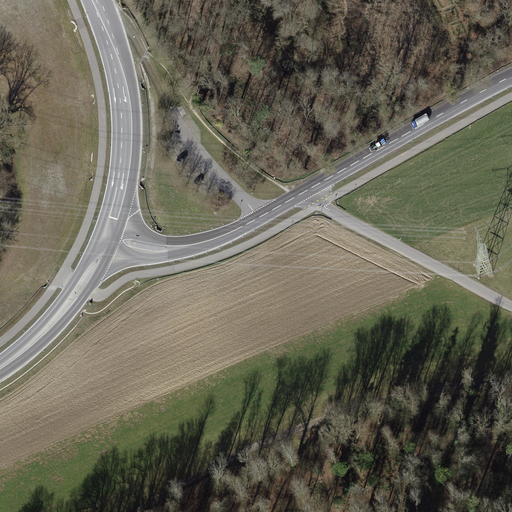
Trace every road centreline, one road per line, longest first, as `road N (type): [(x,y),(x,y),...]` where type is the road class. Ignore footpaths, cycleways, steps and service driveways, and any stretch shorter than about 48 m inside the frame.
road 1 (track): [(493,382),(456,383),(308,425),(204,470),(137,511)]
road 2 (tertiary): [(302,193),(511,76)]
road 3 (tertiary): [(511,309),(302,193)]
road 4 (secondary): [(95,0),(122,77),(128,134),(113,218)]
road 5 (secondary): [(101,254),(57,318),(0,368)]
